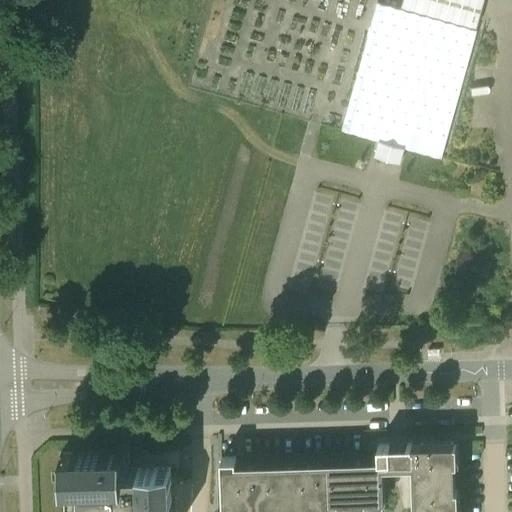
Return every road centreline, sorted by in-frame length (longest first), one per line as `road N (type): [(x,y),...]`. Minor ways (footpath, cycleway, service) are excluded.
road 1 (residential): [(0,388),(511,370)]
road 2 (track): [(133,0),(151,56),(179,92),(223,109),(272,155),(307,170)]
